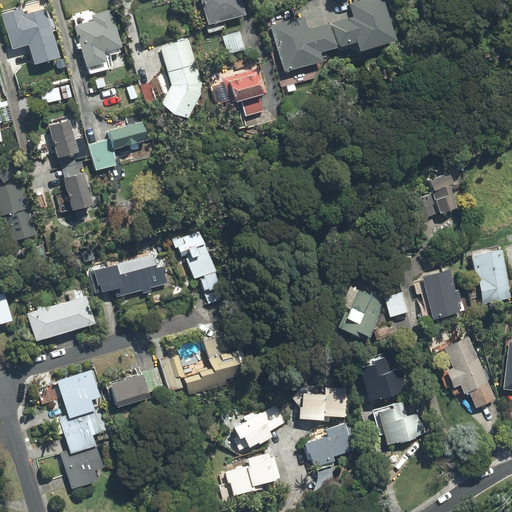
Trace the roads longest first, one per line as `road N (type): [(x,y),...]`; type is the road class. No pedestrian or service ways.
road 1 (residential): [(228,310),(0,377)]
road 2 (residential): [(0,388),(38,511)]
